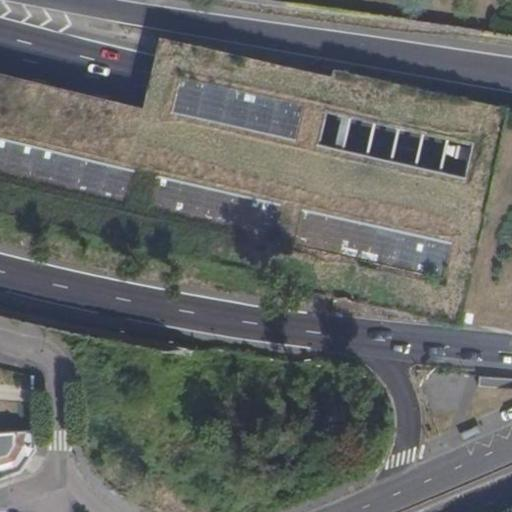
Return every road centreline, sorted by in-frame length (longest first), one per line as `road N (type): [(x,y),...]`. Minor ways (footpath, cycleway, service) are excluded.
road 1 (motorway): [(511,179),(0,57)]
road 2 (motorway): [(0,158),(511,276)]
road 3 (motorway): [(511,68),(86,0)]
road 4 (motorway): [(0,278),(188,318),(362,338)]
road 5 (motorway): [(362,338),(395,386),(403,416),(379,502)]
road 6 (residential): [(63,477),(57,371),(44,356),(0,340)]
road 7 (motorway): [(362,338),(511,355)]
road 8 (primary): [(511,445),(379,502)]
